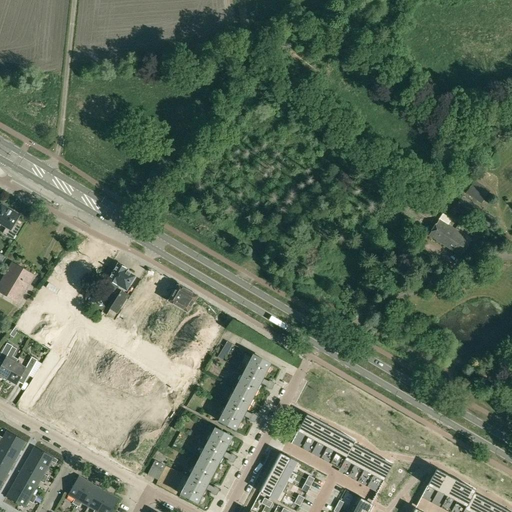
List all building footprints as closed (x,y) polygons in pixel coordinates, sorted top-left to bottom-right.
[(480,204),(489,191),(474,181),(465,194),(480,204)] [(462,196),(459,201),(457,204),(468,211),(473,203),(462,196)] [(495,217),(473,203),(468,211),(484,222),(483,223),(489,227),(495,217)] [(15,223),(18,217),(19,216),(20,215),(19,215),(2,205),(1,204),(1,205),(1,206),(0,205),(0,223),(6,227),(3,233),(13,240),(21,226),(15,223)] [(442,213),(428,235),(445,246),(455,230),(448,225),(452,219),(442,213)] [(455,230),(445,246),(460,256),(471,240),(455,230)] [(30,285),(35,276),(11,262),(6,272),(0,282),(0,292),(18,304),(29,285),(30,285)] [(118,264),(117,267),(111,264),(106,272),(112,275),(109,280),(121,287),(122,286),(127,290),(132,282),(137,284),(140,279),(135,276),(125,270),(126,269),(124,268),(124,265),(122,264),(120,265),(118,264)] [(173,295),(171,294),(167,301),(188,313),(192,306),(197,297),(178,285),(173,295)] [(117,314),(129,296),(121,291),(110,309),(117,314)] [(101,313),(95,309),(91,315),(98,319),(101,313)] [(222,350),(228,353),(232,344),(227,342),(222,350)] [(7,380),(16,363),(18,360),(12,356),(17,349),(8,344),(0,357),(0,359),(4,362),(0,369),(0,378),(2,379),(3,377),(7,380)] [(270,390),(274,383),(270,381),(269,382),(262,378),(270,364),(253,355),(236,388),(253,397),(260,383),(267,387),(266,388),(270,390)] [(26,369),(16,363),(7,380),(17,385),(24,373),(29,376),(38,361),(32,358),(26,369)] [(249,420),(253,423),(257,416),(253,413),(252,415),(245,411),(253,397),(236,388),(219,422),(235,430),(243,416),(250,419),(249,420)] [(306,415),(297,432),(308,437),(317,421),(307,415),(306,415)] [(317,421),(308,437),(317,442),(326,426),(317,421)] [(326,426),(317,442),(327,447),(336,431),(326,426)] [(232,463),(236,456),(232,454),(231,455),(225,452),(232,437),(215,428),(198,461),(215,470),(222,456),(229,460),(228,461),(232,463)] [(0,434),(0,440),(20,451),(26,442),(6,431),(3,436),(0,434)] [(336,431),(327,447),(336,453),(345,436),(336,431)] [(345,436),(336,453),(346,457),(346,458),(353,444),(354,444),(355,441),(345,436)] [(0,440),(0,454),(14,462),(20,451),(0,440)] [(346,457),(344,460),(354,465),(363,449),(361,448),(361,447),(356,445),(354,444),(353,444),(346,458),(346,457)] [(34,447),(29,456),(48,467),(52,461),(56,464),(58,460),(34,447)] [(363,449),(354,465),(363,470),(372,454),(370,453),(371,452),(366,450),(363,449)] [(276,462),(275,463),(292,472),(297,462),(281,453),(279,456),(276,462)] [(14,462),(0,454),(0,467),(9,472),(14,462)] [(372,454),(363,470),(373,476),(382,459),(380,458),(380,457),(375,455),(372,454)] [(44,474),(48,467),(29,456),(23,467),(47,480),(49,477),(44,474)] [(382,459),(373,476),(383,481),(392,465),(389,463),(390,462),(385,460),(382,459)] [(157,480),(165,466),(155,460),(147,474),(157,480)] [(215,470),(198,461),(181,495),(198,504),(205,489),(212,493),(211,494),(215,496),(219,489),(215,487),(214,488),(208,485),(215,470)] [(271,472),(270,473),(287,482),(292,472),(275,463),(274,465),(271,472)] [(0,480),(3,482),(9,472),(0,467),(0,480)] [(45,483),(47,480),(23,467),(17,477),(37,488),(40,481),(45,483)] [(436,469),(427,486),(437,491),(446,475),(441,472),(436,469)] [(266,481),(265,482),(282,491),(287,482),(270,473),(269,475),(266,481)] [(72,503),(75,505),(88,481),(78,475),(67,495),(74,499),(72,503)] [(446,475),(437,491),(447,497),(456,480),(446,475)] [(37,488),(17,477),(12,487),(35,500),(37,497),(33,494),(37,488)] [(456,480),(447,497),(456,502),(465,485),(456,480)] [(98,487),(88,481),(75,505),(79,507),(81,502),(88,506),(98,487)] [(261,491),(260,492),(276,501),(282,491),(265,482),(264,484),(261,491)] [(465,485),(456,502),(466,507),(473,493),(474,493),(475,490),(465,485)] [(33,503),(35,500),(12,487),(6,497),(20,505),(17,509),(22,511),(23,511),(29,501),(33,503)] [(93,511),(97,511),(108,492),(98,487),(88,506),(94,510),(93,511)] [(110,511),(119,498),(108,492),(97,511),(110,511)] [(466,507),(464,509),(465,509),(469,511),(475,511),(483,498),(474,493),(473,493),(466,507)] [(361,498),(353,511),(368,511),(369,511),(373,505),(361,498)] [(483,498),(475,511),(487,511),(492,503),(483,498)] [(492,503),(487,511),(499,511),(502,508),(492,503)]
